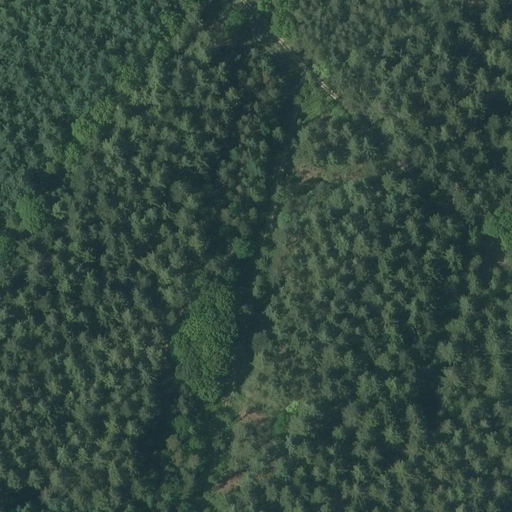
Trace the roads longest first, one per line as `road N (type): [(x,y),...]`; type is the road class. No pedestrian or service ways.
road 1 (track): [(202,511),(302,74),(239,0)]
road 2 (track): [(433,208),(302,74)]
